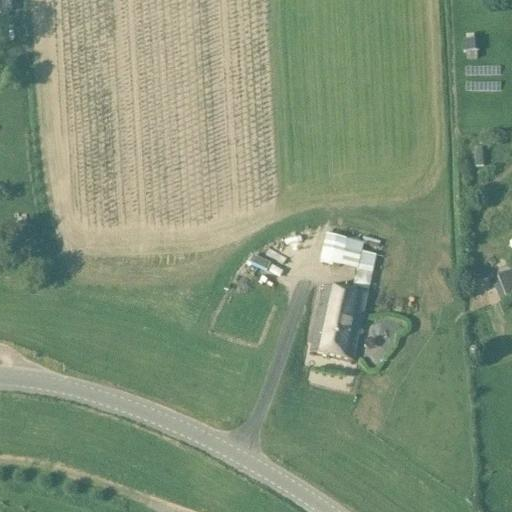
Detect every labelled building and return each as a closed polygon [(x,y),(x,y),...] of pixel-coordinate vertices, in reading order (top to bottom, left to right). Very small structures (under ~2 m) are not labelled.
[(0,0),(0,14),(12,13),(10,0),(0,0)] [(460,10),(461,42),(461,54),(479,53),(479,42),(471,42),(470,42),(469,10),(460,10)] [(340,268),(356,272),(356,273),(361,255),(363,247),(346,242),(325,237),(319,263),(340,268)] [(356,273),(356,272),(352,294),(334,290),(333,291),(323,289),(310,353),(320,355),(320,356),(353,363),(367,297),(368,297),(376,259),(361,255),(356,273)] [(511,271),(497,278),(506,301),(511,298),(511,268),(511,271)]
